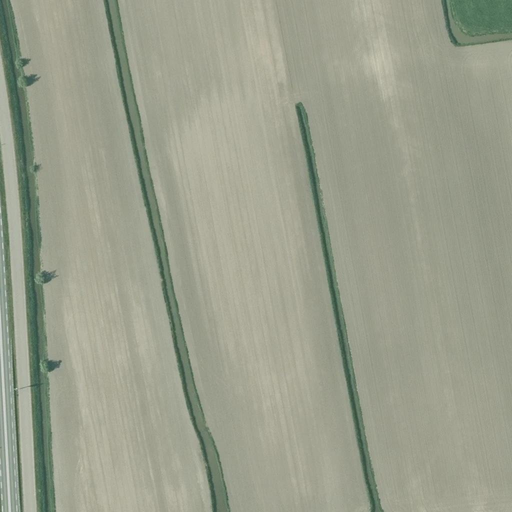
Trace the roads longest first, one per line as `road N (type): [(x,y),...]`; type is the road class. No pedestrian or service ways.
road 1 (unclassified): [(0,91),(30,511)]
road 2 (primary): [(8,511),(0,350)]
